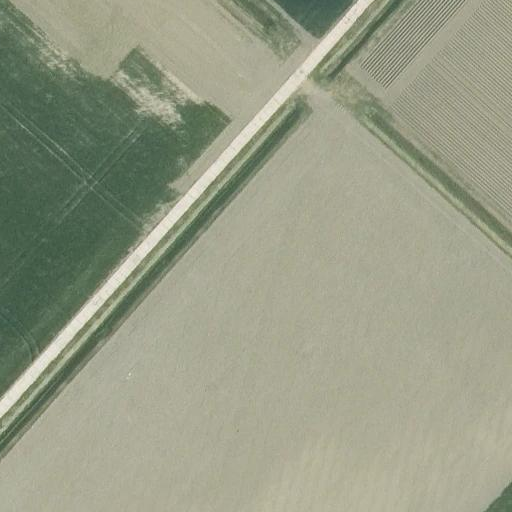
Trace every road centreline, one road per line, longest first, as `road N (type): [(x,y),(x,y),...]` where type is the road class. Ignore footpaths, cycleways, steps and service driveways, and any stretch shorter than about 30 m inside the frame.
road 1 (track): [(0,410),(367,0)]
road 2 (track): [(220,0),(511,263)]
